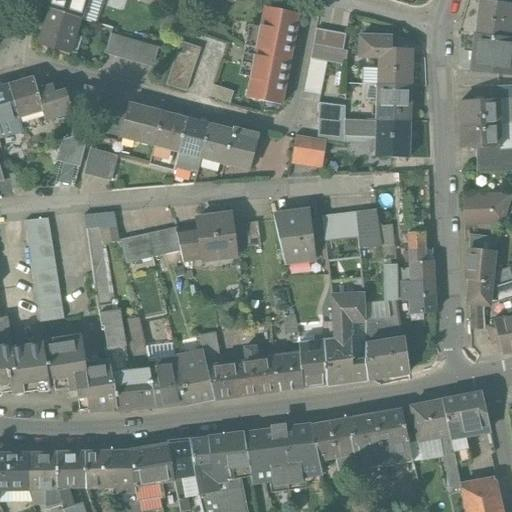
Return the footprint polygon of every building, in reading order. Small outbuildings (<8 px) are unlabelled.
[(52,0),(49,10),(81,19),(86,0),(52,0)] [(164,0),(138,0),(138,2),(161,9),(164,0)] [(511,6),(480,2),(476,36),(511,40),(511,6)] [(299,15),(264,9),(246,99),(281,106),(299,15)] [(71,54),(81,19),(49,10),(39,44),(71,54)] [(112,29),(100,26),(93,46),(105,50),(104,54),(152,69),(158,49),(111,34),(112,29)] [(511,73),(511,63),(511,40),(476,36),(471,69),(511,73)] [(377,59),(376,86),(410,87),(410,51),(389,51),(389,37),(359,37),(358,58),(377,59)] [(328,96),(340,42),(320,38),(308,91),(328,96)] [(201,50),(181,43),(166,86),(185,93),(201,50)] [(359,85),(359,63),(345,63),(345,85),(359,85)] [(9,86),(19,119),(43,112),(45,120),(72,112),(67,92),(56,96),(53,86),(37,91),(34,79),(9,86)] [(0,88),(0,140),(23,134),(19,119),(9,86),(0,88)] [(233,93),(213,86),(209,97),(229,104),(233,93)] [(409,123),(410,87),(376,86),(375,123),(409,123)] [(460,103),(461,126),(498,125),(511,124),(511,88),(492,88),(492,101),(460,103)] [(153,147),(162,114),(128,105),(126,114),(127,115),(121,138),(153,147)] [(95,130),(108,134),(114,111),(115,111),(101,107),(95,130)] [(343,141),(344,122),(344,108),(319,107),(319,141),(318,144),(343,143),(343,141)] [(127,115),(126,114),(114,111),(108,134),(108,135),(121,138),(127,115)] [(178,153),(187,120),(162,114),(153,147),(178,153)] [(200,158),(208,126),(187,120),(178,153),(174,167),(196,173),(200,158)] [(358,141),(359,122),(344,122),(343,141),(358,141)] [(409,123),(375,123),(359,122),(358,141),(375,141),(375,159),(408,160),(409,123)] [(499,150),(498,125),(461,126),(462,150),(484,150),(498,150),(499,150)] [(233,132),(232,132),(208,126),(200,158),(225,165),(233,132)] [(233,132),(225,165),(249,171),(259,135),(233,129),(232,132),(233,132)] [(59,163),(79,168),(88,133),(65,141),(59,163)] [(315,165),(318,144),(319,141),(295,137),(292,161),(315,165)] [(117,157),(90,150),(83,176),(110,183),(117,157)] [(498,150),(484,150),(485,174),(511,172),(511,150),(498,151),(498,150)] [(485,211),(463,212),(464,232),(469,232),(469,226),(502,225),(511,198),(485,198),(485,211)] [(310,223),(309,213),(274,217),(284,265),(314,262),(313,247),(310,223)] [(104,331),(110,364),(112,376),(150,372),(149,365),(147,355),(127,359),(120,311),(112,312),(103,246),(119,242),(113,214),(83,217),(85,230),(88,229),(102,327),(103,332),(104,331)] [(322,222),(324,243),(358,240),(359,250),(380,248),(376,214),(321,220),(322,222)] [(234,226),(233,217),(214,219),(214,218),(198,220),(199,227),(203,255),(219,253),(220,258),(238,256),(237,250),(234,226)] [(50,220),(25,223),(40,323),(65,319),(50,220)] [(310,223),(313,247),(324,246),(324,243),(322,222),(310,223)] [(234,226),(237,250),(261,247),(257,223),(234,226)] [(408,229),(408,235),(422,234),(422,225),(417,225),(417,229),(408,229)] [(203,255),(199,227),(175,230),(180,252),(183,264),(204,261),(203,255)] [(125,265),(180,252),(175,230),(175,229),(119,242),(125,265)] [(423,283),(425,299),(434,299),(433,263),(424,263),(423,234),(422,234),(408,235),(410,283),(423,283)] [(493,254),(469,253),(467,276),(470,277),(468,303),(488,305),(490,290),(493,254)] [(388,302),(397,301),(395,267),(384,267),(385,302),(388,302)] [(403,301),(410,301),(425,299),(423,283),(410,283),(402,283),(403,301)] [(511,284),(490,290),(488,305),(509,300),(511,309),(511,284)] [(435,313),(434,299),(425,299),(410,301),(410,315),(435,313)] [(365,361),(368,381),(407,375),(397,301),(388,302),(391,318),(366,322),(365,361)] [(482,306),(469,306),(470,332),(484,332),(482,306)] [(511,353),(511,318),(492,322),(502,356),(511,353)] [(0,319),(0,395),(12,394),(12,396),(50,391),(43,344),(13,349),(8,319),(0,319)] [(326,360),(327,387),(327,389),(368,381),(365,361),(366,322),(351,323),(351,358),(326,360)] [(80,414),(117,410),(112,376),(110,364),(87,367),(80,336),(43,344),(50,391),(51,395),(76,391),(80,414)] [(300,344),(300,354),(302,390),(327,387),(326,360),(324,341),(300,344)] [(277,394),(302,390),(300,354),(272,359),(277,394)] [(204,356),(176,362),(185,405),(196,403),(196,404),(212,401),(212,402),(214,402),(206,368),(204,356)] [(214,402),(277,394),(272,359),(206,368),(214,402)] [(157,408),(185,405),(176,362),(149,365),(150,372),(157,408)] [(117,413),(157,408),(150,372),(112,376),(117,410),(117,413)] [(481,394),(441,402),(449,437),(450,440),(464,437),(489,432),(481,394)] [(441,402),(410,408),(418,442),(449,437),(441,402)] [(374,416),(384,463),(411,457),(402,411),(374,416)] [(384,463),(374,416),(346,421),(354,456),(356,468),(384,463)] [(354,456),(346,421),(310,427),(318,463),(354,456)] [(318,463),(310,427),(310,426),(269,434),(268,433),(242,436),(247,464),(251,485),(321,475),(318,463)] [(212,472),(195,474),(196,477),(200,496),(216,492),(215,482),(234,479),(233,473),(227,474),(227,466),(247,464),(242,436),(206,439),(212,472)] [(444,457),(450,491),(460,489),(455,467),(450,440),(449,437),(418,442),(423,461),(444,457)] [(464,437),(450,440),(455,467),(470,464),(464,437)] [(212,472),(206,439),(190,441),(195,474),(212,472)] [(195,474),(190,441),(168,444),(168,446),(174,481),(183,479),(196,477),(195,474)] [(174,481),(168,446),(129,453),(137,502),(161,499),(164,494),(163,490),(175,488),(174,481)] [(129,452),(117,453),(118,488),(120,505),(137,502),(129,453),(129,452)] [(56,454),(57,490),(64,510),(72,507),(66,490),(85,489),(84,453),(56,454)] [(84,453),(85,489),(118,488),(117,453),(84,453)] [(0,454),(0,491),(29,491),(28,454),(0,454)] [(28,454),(29,491),(46,490),(46,511),(64,511),(64,510),(57,490),(56,454),(28,454)] [(216,492),(200,496),(202,511),(245,511),(239,478),(234,479),(215,482),(216,492)] [(174,481),(175,488),(179,511),(181,511),(190,510),(183,479),(174,481)] [(502,511),(496,482),(460,489),(465,511),(502,511)] [(109,511),(105,496),(89,501),(92,511),(109,511)] [(137,502),(120,505),(121,511),(139,511),(137,502)]
